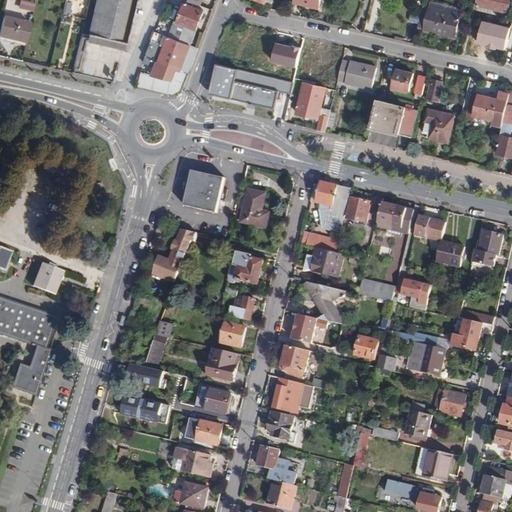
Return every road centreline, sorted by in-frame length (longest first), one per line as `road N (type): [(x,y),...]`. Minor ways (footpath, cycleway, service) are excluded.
road 1 (residential): [(227,511),(310,163)]
road 2 (secondary): [(144,191),(54,511)]
road 3 (residential): [(224,8),(511,76)]
road 4 (residential): [(511,286),(459,511)]
road 5 (secondary): [(511,211),(310,163)]
road 6 (secondary): [(175,144),(205,141),(310,163)]
road 7 (secondary): [(0,91),(124,130)]
road 8 (secondary): [(117,105),(0,77)]
